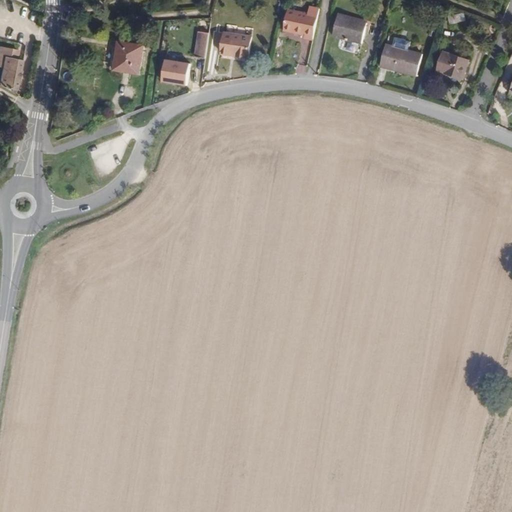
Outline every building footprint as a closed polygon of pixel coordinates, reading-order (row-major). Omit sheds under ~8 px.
[(305,38),(313,39),(320,9),(310,7),(308,14),(289,10),(284,30),(306,35),(305,38)] [(333,36),(362,44),(368,23),(354,20),(354,18),(339,14),(333,36)] [(200,32),(196,57),(206,59),(210,33),(200,32)] [(252,37),(225,33),(222,54),(249,58),(252,37)] [(115,70),(120,42),(115,41),(111,70),(115,70)] [(140,74),(145,46),(120,42),(115,70),(140,74)] [(417,76),(423,54),(387,45),(381,67),(389,69),(390,67),(403,71),(402,72),(417,76)] [(23,60),(17,59),(18,51),(0,47),(0,48),(0,55),(5,57),(3,69),(2,74),(0,84),(0,85),(5,88),(17,94),(23,60)] [(464,79),(470,60),(444,51),(437,71),(446,74),(446,73),(464,79)] [(190,64),(165,60),(162,84),(186,87),(190,64)]
